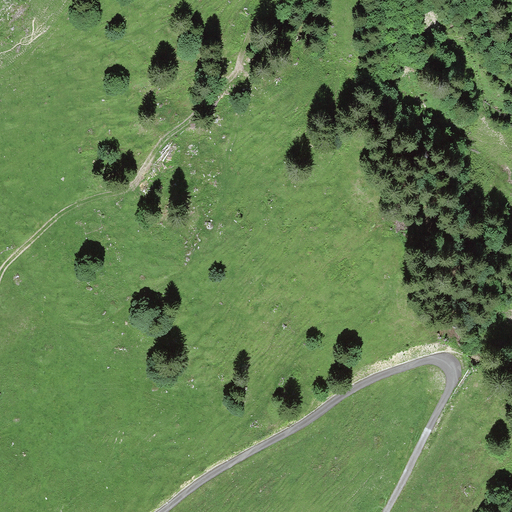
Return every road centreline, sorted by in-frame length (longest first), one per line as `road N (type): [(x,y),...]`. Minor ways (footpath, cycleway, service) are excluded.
road 1 (track): [(385,511),(450,387),(450,368),(431,359),(341,395),(161,511)]
road 2 (track): [(0,271),(52,219),(128,184),(275,0)]
